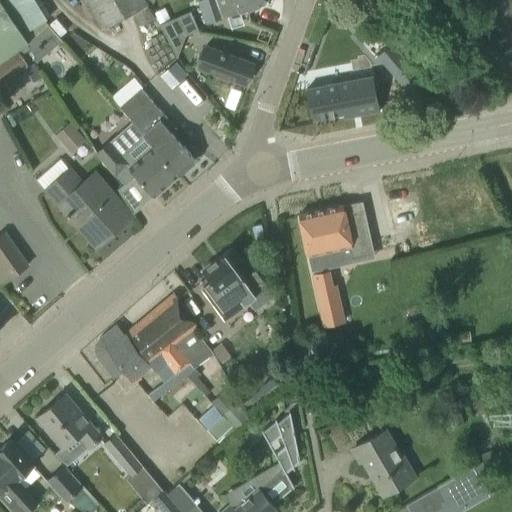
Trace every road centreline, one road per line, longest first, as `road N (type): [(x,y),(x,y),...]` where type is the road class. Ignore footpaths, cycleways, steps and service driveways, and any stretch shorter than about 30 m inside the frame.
road 1 (tertiary): [(0,385),(264,168)]
road 2 (tertiary): [(264,168),(511,123)]
road 3 (unclassified): [(264,168),(258,126),(309,0)]
